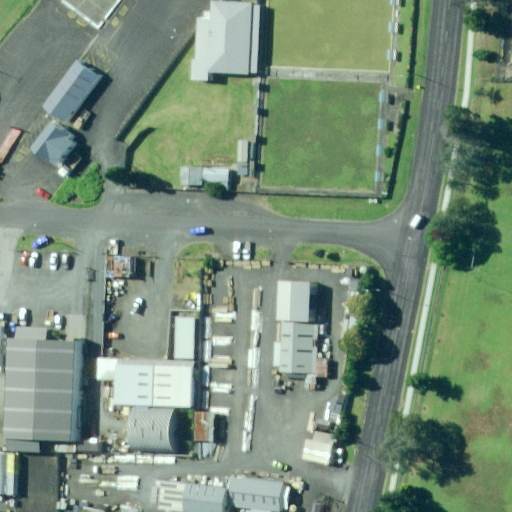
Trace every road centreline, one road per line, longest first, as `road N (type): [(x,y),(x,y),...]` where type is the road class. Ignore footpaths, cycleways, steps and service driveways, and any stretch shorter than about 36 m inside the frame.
road 1 (residential): [(0,217),(416,237)]
road 2 (tertiary): [(361,511),(416,237)]
road 3 (tertiary): [(416,237),(448,0)]
